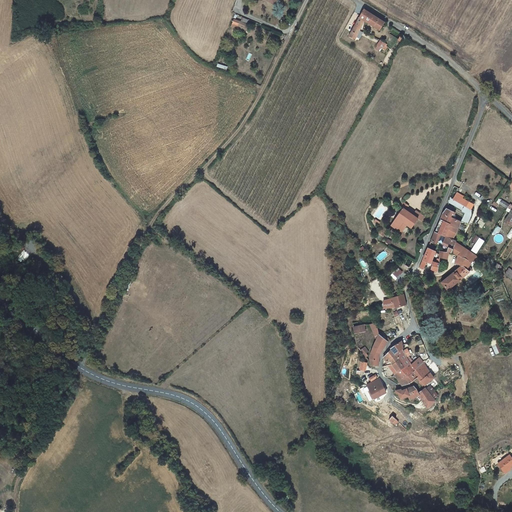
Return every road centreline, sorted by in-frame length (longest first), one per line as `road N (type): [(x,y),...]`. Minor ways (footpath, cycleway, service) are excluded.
road 1 (track): [(307,0),(245,119),(156,217),(64,411),(14,490),(14,511)]
road 2 (tertiary): [(0,299),(80,367),(195,404),(280,511)]
road 3 (unclassified): [(486,95),(409,283),(412,323),(382,358),(390,391)]
road 4 (unclassified): [(356,0),(448,58),(486,95)]
